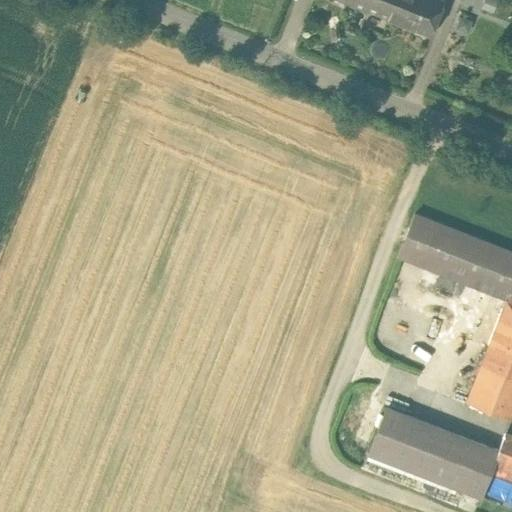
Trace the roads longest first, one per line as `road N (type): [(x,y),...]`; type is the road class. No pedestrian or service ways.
road 1 (track): [(426,511),(354,487),(336,463),(332,424),(394,203),(437,122)]
road 2 (unclassified): [(511,151),(126,0)]
